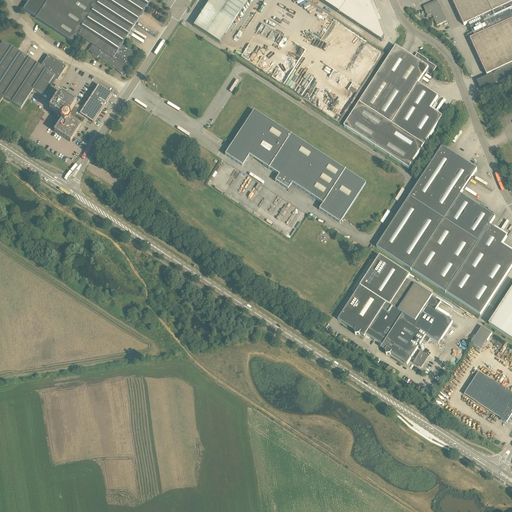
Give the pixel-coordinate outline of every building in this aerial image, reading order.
[(119,73),(125,77),(138,56),(121,46),(150,2),(147,0),(29,0),(23,10),(36,18),(36,19),(72,43),(77,35),(92,45),(87,53),(97,59),(99,57),(101,58),(101,60),(120,72),(119,73)] [(219,43),(247,0),(210,0),(193,27),(219,43)] [(369,0),(317,0),(382,42),(384,38),(369,0)] [(435,2),(423,7),(426,12),(425,13),(426,14),(427,15),(428,17),(430,15),(431,17),(433,17),(437,26),(447,22),(446,21),(446,20),(446,18),(445,18),(436,0),(435,1),(435,2)] [(511,0),(452,0),(464,26),(469,24),(473,33),(471,34),(471,33),(468,35),(470,39),(487,76),(492,73),(497,84),(511,77),(511,0)] [(5,99),(30,60),(3,43),(0,47),(0,102),(3,98),(5,99)] [(396,47),(344,127),(409,169),(443,117),(430,110),(438,97),(418,84),(426,72),(427,73),(427,74),(431,76),(436,67),(425,60),(426,59),(424,58),(423,57),(423,58),(420,56),(420,55),(419,55),(418,54),(417,55),(414,59),(396,47)] [(30,60),(5,99),(21,109),(33,91),(41,96),(47,88),(54,77),(56,79),(58,80),(66,68),(62,65),(61,64),(58,62),(57,61),(49,56),(48,56),(41,67),(37,65),(34,62),(30,60)] [(70,143),(78,132),(79,133),(88,120),(94,124),(113,95),(98,85),(83,109),(76,104),(76,103),(60,93),(49,109),(60,116),(59,116),(60,121),(53,132),(70,143)] [(254,111),(225,155),(242,166),(249,156),(279,175),(275,181),(288,190),(292,184),(323,204),(319,210),(340,224),(366,184),(345,171),(345,170),(291,135),(291,134),(290,135),(254,111)] [(477,170),(447,150),(442,147),(377,248),(481,316),(511,267),(511,252),(502,246),(507,237),(490,226),(495,217),(461,195),(477,170)] [(366,335),(383,346),(381,348),(386,351),(385,351),(386,355),(391,354),(407,365),(423,340),(428,343),(430,339),(439,345),(453,323),(436,312),(441,303),(433,297),(407,280),(390,306),(386,303),(360,287),(338,320),(341,322),(355,331),(356,335),(360,334),(364,337),(366,335)] [(511,289),(489,325),(511,339),(511,289)] [(471,343),(481,350),(492,334),(482,327),(475,338),(471,343)] [(415,360),(413,363),(421,368),(429,356),(420,351),(414,359),(415,360)] [(465,395),(500,418),(501,420),(503,420),(507,423),(511,414),(511,394),(479,373),(465,395)]
